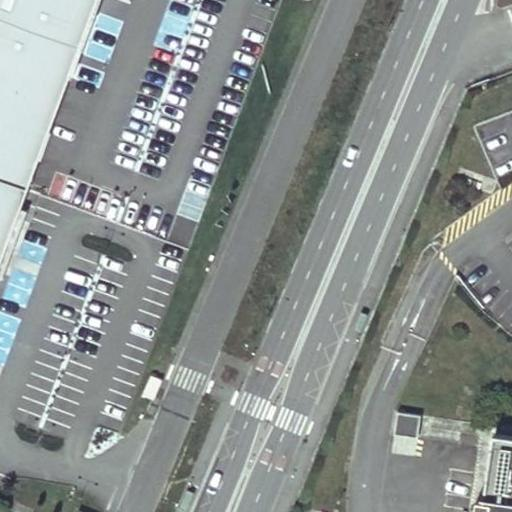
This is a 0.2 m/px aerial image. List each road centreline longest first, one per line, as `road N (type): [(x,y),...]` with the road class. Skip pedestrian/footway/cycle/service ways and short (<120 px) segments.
road 1 (unclassified): [(352,0),(137,511)]
road 2 (primary): [(423,0),(213,511)]
road 3 (primary): [(257,511),(466,0)]
